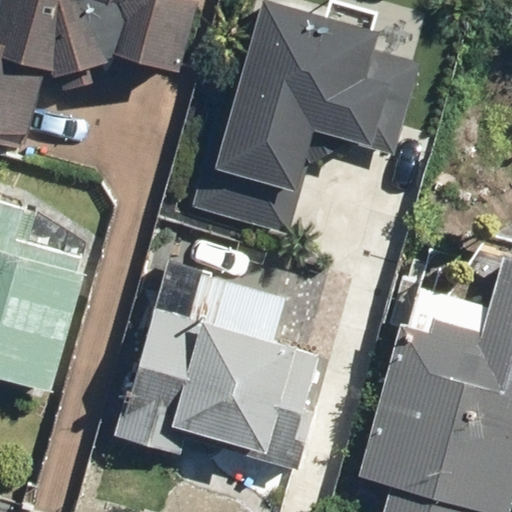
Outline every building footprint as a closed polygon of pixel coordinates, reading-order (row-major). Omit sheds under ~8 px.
[(5,0),(0,21),(0,130),(33,131),(49,73),(61,76),(115,58),(116,55),(122,53),(185,70),(204,0),(5,0)] [(291,231),(318,131),(402,152),(424,61),(379,50),(384,29),(377,27),(381,11),(336,0),(333,0),(330,15),(268,0),(265,0),(243,90),(227,86),(194,205),(291,231)] [(0,374),(54,390),(88,271),(80,269),(84,257),(21,239),(30,209),(0,200),(0,374)] [(476,511),(479,506),(500,511),(511,511),(511,252),(509,252),(495,304),(425,285),(414,324),(406,322),(363,474),(396,484),(388,511),(476,511)] [(291,294),(171,259),(120,434),(185,453),(189,438),(304,470),(337,354),(307,345),(308,342),(280,334),(291,294)]
